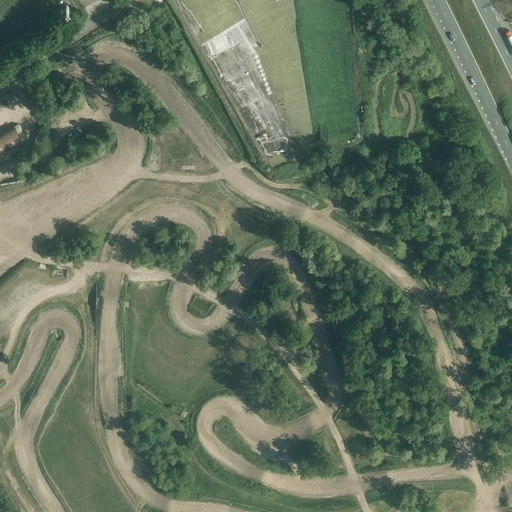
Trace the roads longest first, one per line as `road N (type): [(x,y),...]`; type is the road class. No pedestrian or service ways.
road 1 (track): [(0,238),(21,256),(171,277),(255,326),(327,415),(367,511)]
road 2 (primary): [(438,0),(511,158)]
road 3 (unclassified): [(0,85),(132,0)]
road 4 (track): [(36,511),(1,449),(33,414)]
